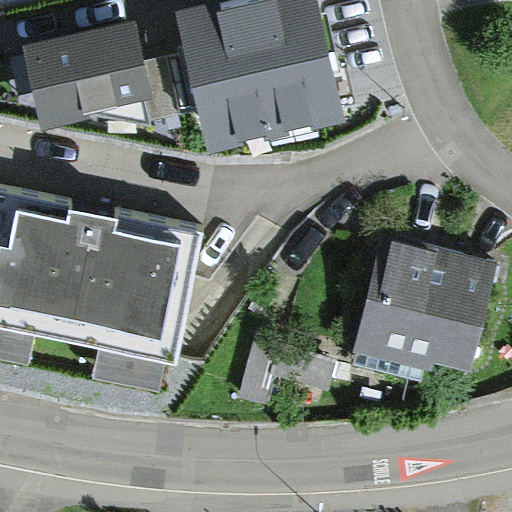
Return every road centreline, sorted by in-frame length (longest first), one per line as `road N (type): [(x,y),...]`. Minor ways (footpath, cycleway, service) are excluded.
road 1 (residential): [(511,433),(306,460),(190,458),(47,440)]
road 2 (residential): [(511,182),(451,125),(408,0)]
